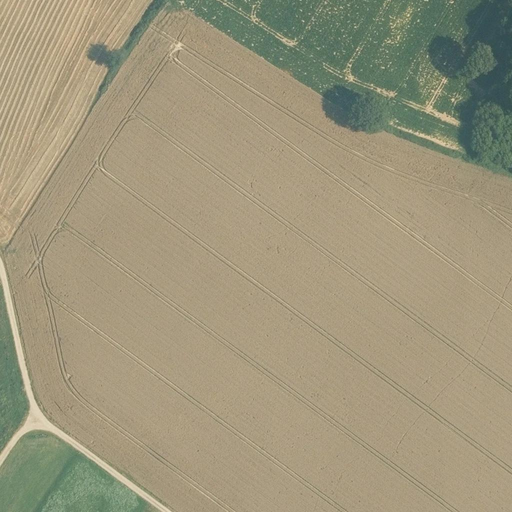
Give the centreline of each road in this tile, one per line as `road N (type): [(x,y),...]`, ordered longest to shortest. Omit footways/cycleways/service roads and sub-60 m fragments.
road 1 (track): [(163,511),(35,418)]
road 2 (track): [(35,418),(0,270)]
